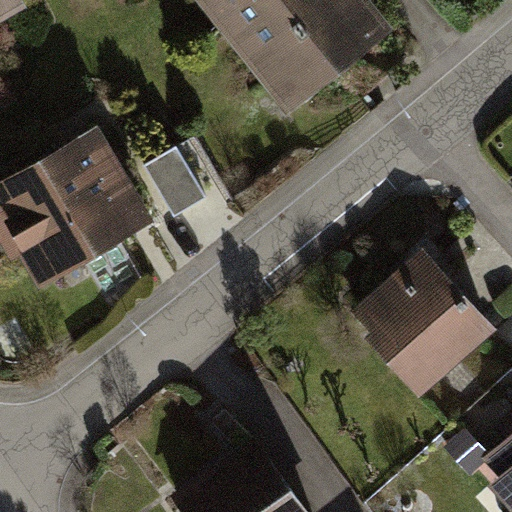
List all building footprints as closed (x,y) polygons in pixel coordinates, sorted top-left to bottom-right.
[(396,31),(371,0),(197,0),(289,115),(396,31)] [(40,289),(156,222),(100,125),(0,182),(0,240),(12,261),(21,256),(40,289)] [(179,146),(146,165),(176,217),(208,198),(179,146)] [(372,325),(366,330),(420,390),(496,323),(423,242),(353,304),(372,325)] [(487,484),(511,511),(511,407),(497,421),(508,434),(482,456),(498,475),(487,484)] [(169,490),(185,511),(316,511),(254,427),(169,490)]
